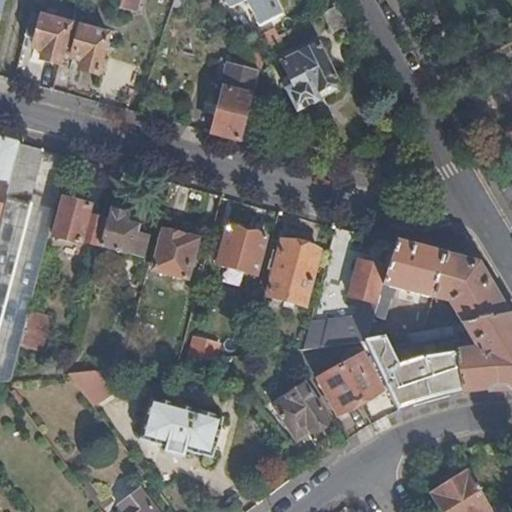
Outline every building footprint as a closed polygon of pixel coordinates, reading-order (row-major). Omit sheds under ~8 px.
[(121,0),(119,9),(134,13),(136,0),(121,0)] [(273,0),(225,0),(230,9),(247,1),(260,25),(280,15),(273,0)] [(332,33),(345,27),(337,8),(324,14),(332,33)] [(60,63),(65,48),(68,29),(70,24),(42,17),(41,19),(31,16),(26,37),(36,40),(33,49),(43,51),(41,59),(60,63)] [(80,69),(102,75),(112,35),(85,28),(83,32),(68,29),(65,48),(74,50),(72,59),(82,61),(80,69)] [(250,40),(244,66),(258,69),(262,50),(250,40)] [(319,44),(282,62),(292,83),(286,86),(298,110),(316,101),(312,93),(317,91),(318,93),(338,82),(319,44)] [(212,86),(222,88),(228,63),(219,60),(212,86)] [(239,140),(251,97),(256,77),(258,69),(244,66),(228,63),(222,88),(210,131),(239,140)] [(251,97),(269,103),(274,81),(256,77),(251,97)] [(239,140),(257,144),(269,103),(251,97),(239,140)] [(0,213),(4,199),(19,143),(0,138),(0,213)] [(29,206),(44,150),(19,143),(4,199),(29,206)] [(89,204),(64,198),(52,237),(79,244),(89,204)] [(0,380),(4,380),(10,379),(20,343),(28,311),(53,213),(29,206),(4,199),(0,213),(0,380)] [(129,210),(111,205),(101,245),(131,254),(131,250),(141,253),(145,236),(136,233),(138,225),(126,221),(129,210)] [(168,232),(163,232),(154,269),(187,278),(198,240),(180,236),(181,231),(169,228),(168,232)] [(267,238),(229,228),(218,267),(257,276),(267,238)] [(320,253),(285,244),(270,296),(305,305),(320,253)] [(432,299),(444,257),(397,245),(380,304),(376,317),(387,320),(396,290),(432,299)] [(464,325),(507,318),(475,265),(444,257),(432,299),(451,303),(464,325)] [(309,331),(305,349),(328,347),(368,342),(370,342),(376,317),(380,304),(377,303),(386,270),(358,262),(346,306),(359,309),(354,327),(309,331)] [(49,316),(28,311),(20,343),(41,348),(49,316)] [(457,353),(463,394),(487,391),(511,389),(511,326),(507,318),(464,325),(479,350),(457,353)] [(412,342),(455,336),(453,327),(423,333),(410,335),(412,342)] [(192,361),(219,358),(222,345),(199,338),(192,361)] [(368,342),(400,411),(430,401),(463,394),(457,353),(425,357),(399,366),(389,339),(370,342),(368,342)] [(118,343),(114,363),(113,369),(122,369),(128,346),(118,343)] [(340,369),(360,404),(382,392),(363,356),(340,369)] [(339,416),(360,404),(340,369),(319,380),(339,416)] [(75,374),(93,400),(107,391),(92,371),(75,374)] [(305,387),(276,407),(297,441),(312,431),(317,431),(325,426),(328,421),(305,387)] [(225,418),(155,397),(143,437),(169,445),(167,452),(185,457),(187,449),(213,457),(225,418)] [(442,511),(489,511),(490,511),(466,472),(431,493),(442,511)] [(155,511),(143,494),(138,493),(123,504),(128,511),(155,511)]
